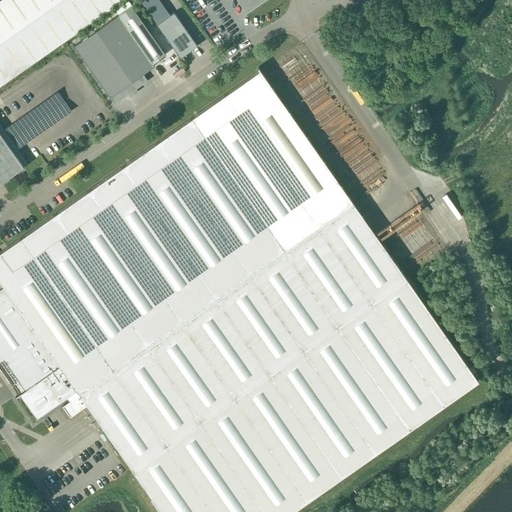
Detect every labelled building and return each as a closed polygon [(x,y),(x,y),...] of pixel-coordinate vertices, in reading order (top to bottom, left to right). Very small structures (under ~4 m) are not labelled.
[(0,0),(0,85),(70,36),(121,0),(0,0)] [(239,0),(247,11),(262,0),(239,0)] [(132,5),(74,46),(115,104),(147,81),(142,74),(154,66),(152,63),(166,54),(132,5)] [(180,58),(197,46),(174,12),(157,24),(180,58)] [(257,67),(259,70),(0,252),(0,280),(4,287),(0,289),(0,361),(15,382),(12,384),(16,383),(19,393),(16,396),(20,394),(36,418),(67,397),(76,411),(86,404),(161,511),(290,511),(478,381),(258,67),(257,67)] [(0,183),(24,167),(0,131),(0,183)]
